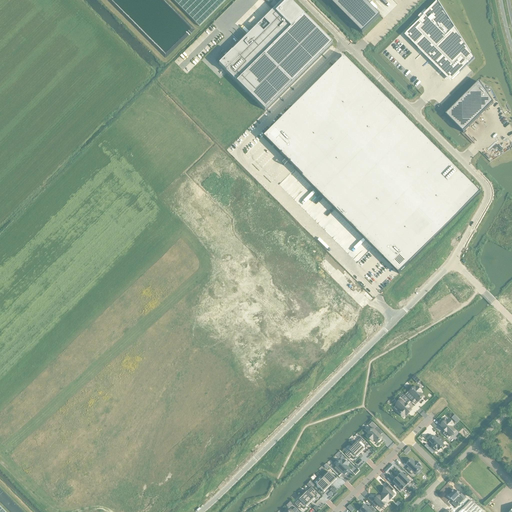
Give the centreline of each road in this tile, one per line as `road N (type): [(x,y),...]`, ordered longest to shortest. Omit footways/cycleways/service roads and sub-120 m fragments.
road 1 (unclassified): [(451,263),(198,511)]
road 2 (unclassified): [(301,0),(486,186),(451,263)]
